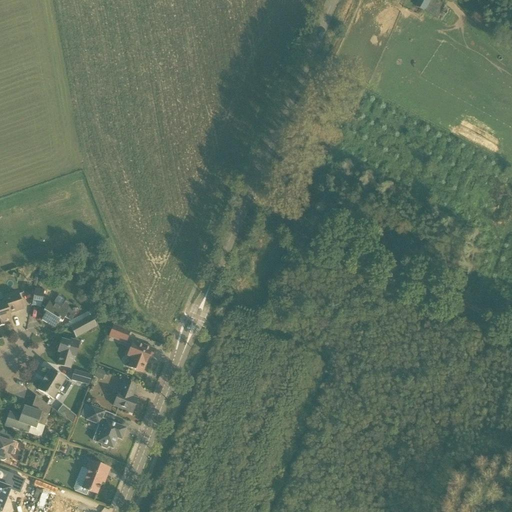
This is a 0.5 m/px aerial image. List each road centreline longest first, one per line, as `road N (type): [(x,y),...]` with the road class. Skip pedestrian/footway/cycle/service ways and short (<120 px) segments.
road 1 (unclassified): [(511,332),(243,200)]
road 2 (tertiary): [(243,200),(331,0)]
road 3 (tertiary): [(116,511),(188,335)]
